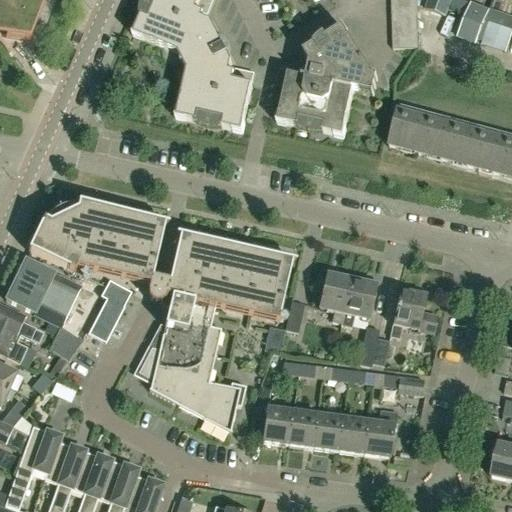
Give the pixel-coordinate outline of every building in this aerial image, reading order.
[(0,0),(0,37),(30,42),(46,0),(0,0)] [(214,0),(149,0),(135,36),(179,55),(188,72),(178,119),(242,133),(253,86),(252,86),(255,74),(236,70),(235,74),(230,73),(232,63),(211,23),(202,20),(204,15),(208,17),(214,0)] [(417,12),(417,0),(412,0),(392,0),(392,13),(417,12)] [(426,0),(424,7),(445,16),(451,0),(426,0)] [(471,6),(457,39),(476,48),(488,13),(471,6)] [(418,24),(417,12),(392,13),(392,24),(418,24)] [(511,27),(492,22),(486,44),(511,51),(511,27)] [(418,36),(418,24),(392,24),(393,37),(418,36)] [(374,96),(378,79),(374,78),(344,30),(305,55),(311,65),(308,80),(289,76),(279,123),(343,137),(354,91),(374,96)] [(418,48),(418,36),(393,37),(393,49),(418,48)] [(511,136),(505,135),(401,107),(390,149),(511,181),(511,136)] [(28,252),(68,271),(74,274),(76,270),(150,287),(152,280),(155,265),(164,226),(147,222),(147,225),(136,222),(137,219),(135,219),(135,222),(124,219),(125,217),(78,206),(76,213),(49,226),(43,222),(28,252)] [(172,269),(169,284),(165,299),(171,300),(171,301),(176,302),(178,294),(216,303),(279,318),(291,263),(274,259),(274,262),(263,260),(264,257),(262,257),(262,259),(251,257),(252,254),(219,247),(218,249),(208,247),(208,244),(207,244),(207,247),(196,244),(197,242),(179,238),(172,269)] [(61,330),(80,290),(25,262),(5,302),(61,330)] [(152,280),(150,287),(150,295),(152,298),(157,301),(165,299),(169,284),(172,269),(155,265),(152,280)] [(341,326),(351,283),(337,279),(338,274),(327,272),(318,311),(334,315),(332,324),(341,326)] [(367,286),(351,283),(341,326),(341,329),(351,331),(354,320),(368,323),(377,283),(368,281),(367,286)] [(106,302),(88,336),(106,345),(131,295),(108,283),(100,300),(106,302)] [(434,338),(438,320),(422,317),(427,295),(416,292),(415,297),(400,294),(389,340),(400,343),(403,331),(434,338)] [(221,332),(210,329),(216,303),(178,294),(176,302),(174,310),(169,309),(164,329),(169,330),(167,339),(162,337),(159,352),(152,351),(139,375),(152,382),(150,392),(149,393),(172,405),(173,403),(179,406),(178,408),(194,416),(195,413),(205,418),(203,422),(204,422),(206,419),(215,424),(214,427),(231,435),(231,434),(236,409),(240,410),(245,389),(230,386),(229,390),(208,385),(212,370),(209,370),(211,359),(215,360),(215,358),(212,358),(214,347),(217,348),(221,332)] [(298,336),(303,314),(305,307),(292,304),(286,333),(298,336)] [(38,347),(44,336),(36,331),(22,325),(25,320),(0,308),(0,358),(19,367),(26,351),(14,346),(17,338),(30,343),(38,347)] [(370,370),(379,332),(367,329),(358,368),(370,370)] [(379,332),(370,370),(384,372),(384,369),(389,344),(378,341),(379,332)] [(297,378),(298,366),(283,364),(282,377),(297,378)] [(315,368),(303,367),(298,366),(297,378),(314,380),(315,368)] [(0,369),(0,409),(15,377),(0,369)] [(347,385),(349,372),(333,371),(332,383),(347,385)] [(364,374),(349,372),(347,385),(363,386),(364,374)] [(424,382),(400,379),(383,377),(382,390),(398,391),(397,396),(421,399),(421,398),(424,382)] [(511,403),(506,403),(503,418),(511,419),(511,403)] [(288,448),(293,413),(267,409),(266,417),(255,415),(254,430),(264,431),(263,444),(288,448)] [(313,451),(318,416),(293,413),(288,448),(313,451)] [(339,455),(344,420),(318,416),(313,451),(339,455)] [(364,458),(369,424),(344,420),(339,455),(364,458)] [(0,440),(6,443),(12,429),(0,424),(0,440)] [(394,427),(369,424),(364,458),(389,462),(394,427)] [(47,478),(58,446),(60,441),(32,431),(8,499),(4,510),(9,511),(19,511),(22,504),(35,467),(47,472),(45,477),(47,478)] [(64,511),(73,487),(84,456),(58,446),(47,478),(59,482),(48,511),(64,511)] [(511,485),(511,448),(499,446),(491,481),(511,485)] [(94,511),(100,497),(111,465),(84,456),(73,487),(85,492),(78,511),(94,511)] [(123,511),(124,511),(135,480),(137,474),(111,465),(100,497),(112,501),(107,511),(123,511)] [(408,479),(409,470),(392,467),(390,477),(408,479)] [(153,511),(161,489),(135,480),(124,511),(153,511)] [(0,495),(0,508),(4,510),(8,499),(0,495)] [(182,500),(177,511),(189,511),(193,504),(182,500)]
